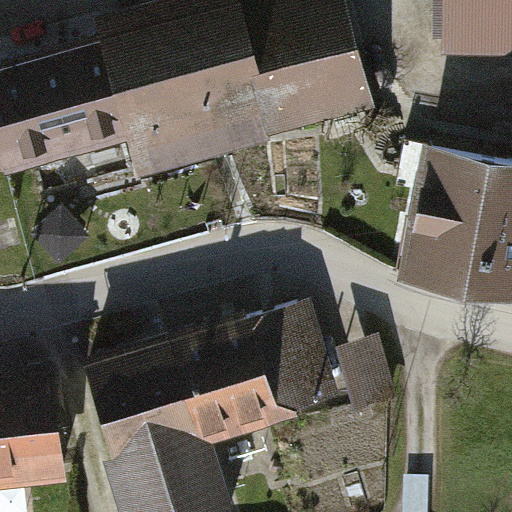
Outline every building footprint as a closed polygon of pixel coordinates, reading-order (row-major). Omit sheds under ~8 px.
[(0,41),(0,161),(128,127),(139,168),(368,106),(338,0),(106,0),(88,5),(91,16),(0,41)] [(511,0),(433,0),(433,43),(511,45),(511,0)] [(395,275),(511,295),(511,149),(420,134),(395,275)] [(131,205),(111,212),(119,236),(139,230),(131,205)] [(93,214),(36,228),(45,263),(101,249),(93,214)] [(74,348),(120,511),(207,511),(226,507),(205,430),(329,395),(301,298),(240,315),(236,302),(74,348)] [(330,342),(346,397),(390,384),(374,329),(330,342)] [(0,478),(58,474),(48,355),(0,358),(0,478)]
